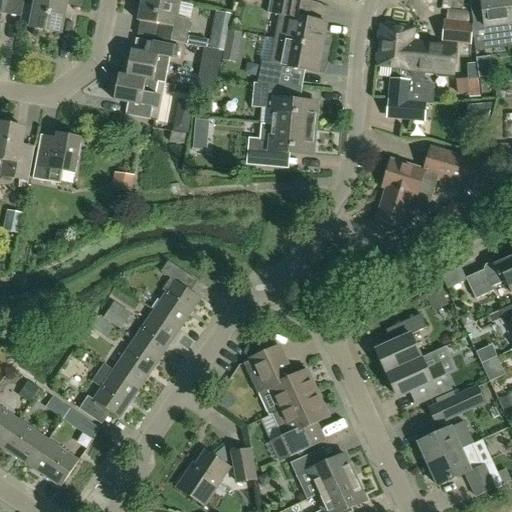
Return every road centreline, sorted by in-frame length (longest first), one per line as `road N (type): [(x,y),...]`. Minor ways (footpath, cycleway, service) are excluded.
road 1 (residential): [(108,511),(254,295),(330,213),(351,163),(378,0)]
road 2 (residential): [(410,511),(338,358),(342,315),(511,236)]
road 3 (residential): [(110,0),(98,62),(53,98),(0,90)]
